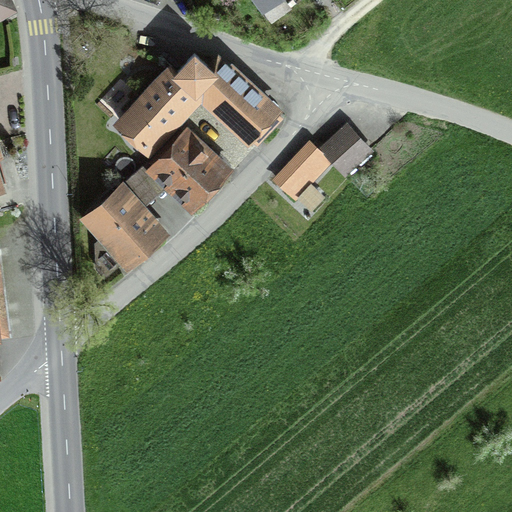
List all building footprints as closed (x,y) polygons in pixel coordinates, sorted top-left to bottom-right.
[(254,0),(264,12),(280,0),(254,0)] [(241,158),(274,124),(196,48),(162,82),(109,136),(137,164),(191,109),(241,158)] [(347,120),(319,145),(332,160),(346,175),(374,150),(347,120)] [(308,138),(272,178),(296,200),(298,198),(312,183),(332,160),(308,138)] [(190,213),(218,184),(177,143),(148,171),(190,213)] [(325,195),(312,183),(298,198),(311,210),(325,195)] [(119,273),(159,239),(115,187),(75,221),(119,273)] [(0,339),(2,339),(2,337),(10,336),(0,252),(0,339)]
